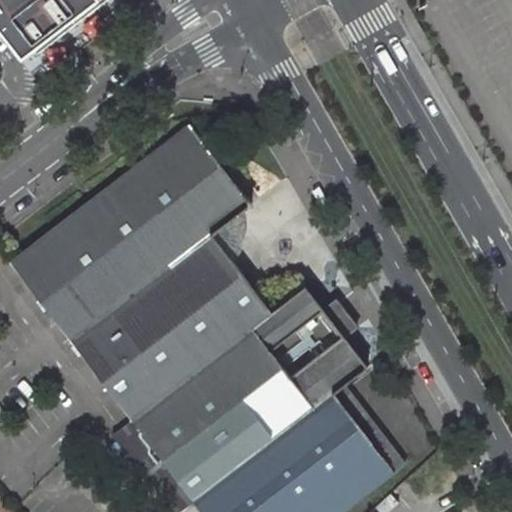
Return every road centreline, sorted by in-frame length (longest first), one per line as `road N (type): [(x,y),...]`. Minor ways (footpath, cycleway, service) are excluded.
road 1 (primary): [(252,24),(511,470)]
road 2 (primary): [(511,274),(356,0)]
road 3 (tertiary): [(78,121),(124,103),(252,24)]
road 4 (tertiary): [(202,0),(109,77),(78,121)]
